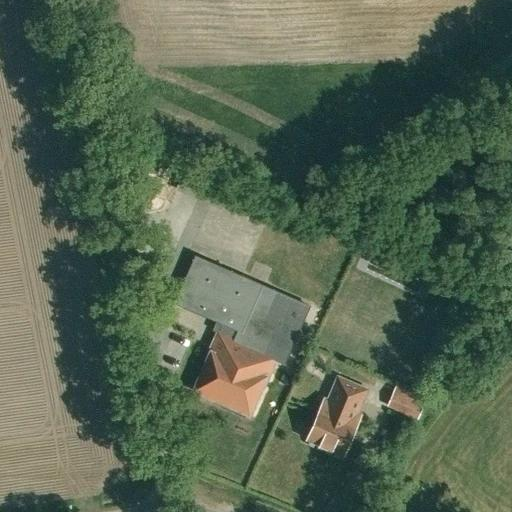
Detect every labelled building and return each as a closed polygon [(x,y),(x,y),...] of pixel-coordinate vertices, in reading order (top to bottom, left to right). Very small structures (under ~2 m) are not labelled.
[(264,261),(278,223),(243,209),(240,217),(182,195),(174,217),(159,212),(155,223),(162,225),(158,238),(185,249),(191,233),(264,261)] [(223,324),(218,333),(205,363),(206,363),(194,391),(249,415),(261,388),(262,388),(275,359),(283,362),(292,338),(307,306),(196,256),(175,303),(223,324)] [(337,376),(328,398),(324,397),(306,440),(343,456),(362,413),(349,407),(353,396),(363,400),(368,389),(337,376)] [(426,396),(396,382),(388,404),(418,418),(426,396)] [(368,511),(381,511),(383,506),(371,502),(368,511)]
